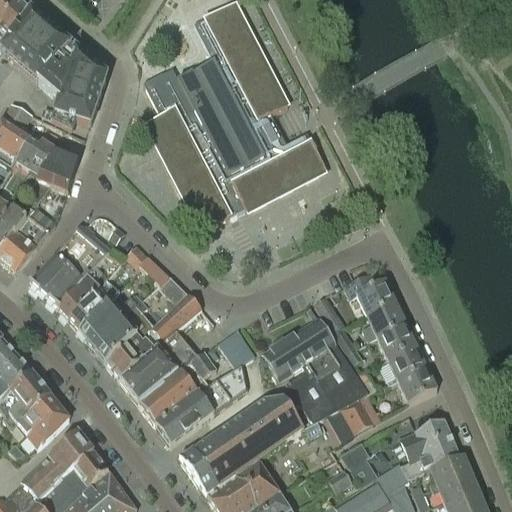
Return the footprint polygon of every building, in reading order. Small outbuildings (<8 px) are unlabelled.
[(10,0),(0,0),(0,53),(30,17),(10,0)] [(271,121),(287,113),(233,9),(205,24),(193,31),(212,68),(178,86),(172,75),(163,80),(163,79),(143,90),(160,122),(146,129),(203,238),(244,217),(246,219),(326,177),(307,140),(286,151),(271,121)] [(0,53),(0,56),(3,52),(16,62),(12,68),(36,88),(58,106),(54,119),(55,119),(51,131),(71,140),(75,127),(90,132),(106,82),(75,56),(74,57),(69,52),(70,51),(30,17),(0,53)] [(12,111),(4,124),(22,136),(31,121),(12,111)] [(0,171),(11,179),(17,170),(34,144),(22,136),(4,124),(3,125),(0,130),(0,171)] [(34,144),(17,170),(36,182),(38,183),(55,157),(44,151),(34,144)] [(36,187),(35,188),(52,194),(67,200),(73,181),(79,164),(56,155),(55,157),(38,183),(36,187)] [(35,188),(26,202),(30,205),(38,211),(52,194),(35,188)] [(12,215),(0,231),(0,255),(13,238),(15,240),(27,225),(28,223),(38,211),(30,205),(20,220),(12,215)] [(0,231),(12,215),(0,207),(0,231)] [(13,238),(0,255),(0,266),(15,279),(36,256),(49,239),(28,223),(27,225),(15,240),(13,238)] [(87,283),(106,263),(110,258),(91,242),(79,233),(52,266),(29,291),(58,316),(89,285),(87,283)] [(141,275),(149,265),(136,252),(124,264),(126,265),(125,266),(136,277),(139,273),(141,275)] [(110,258),(106,263),(120,271),(125,265),(125,266),(126,265),(124,264),(111,257),(110,258)] [(168,283),(149,265),(141,275),(157,291),(161,287),(164,290),(170,284),(168,282),(168,283)] [(365,321),(394,307),(385,287),(374,292),(369,281),(343,293),(350,306),(357,303),(365,321)] [(161,287),(157,291),(160,294),(159,295),(174,310),(175,311),(186,300),(170,284),(164,290),(161,287)] [(89,285),(58,316),(70,329),(98,297),(98,296),(99,294),(89,285)] [(103,302),(98,297),(70,329),(78,339),(118,298),(113,293),(103,302)] [(118,298),(78,339),(87,349),(86,350),(90,355),(142,306),(137,300),(121,315),(112,305),(119,299),(118,298)] [(143,343),(140,339),(105,370),(119,387),(121,389),(177,339),(176,337),(201,316),(186,300),(175,311),(174,310),(150,332),(152,335),(143,343)] [(320,322),(332,314),(326,304),(313,311),(320,322)] [(142,306),(90,355),(95,360),(96,360),(105,370),(140,339),(139,338),(140,337),(132,328),(148,313),(142,306)] [(394,307),(365,321),(371,332),(361,337),(366,347),(405,329),(394,307)] [(332,314),(320,322),(332,339),(332,340),(341,335),(345,333),(332,314)] [(368,402),(355,381),(353,382),(318,326),(310,331),(310,330),(262,362),(279,388),(301,374),(304,379),(285,391),(292,402),(289,404),(295,414),(299,411),(311,430),(338,415),(349,409),(351,413),(368,402)] [(405,329),(366,347),(367,349),(376,344),(387,366),(416,352),(405,329)] [(332,340),(332,339),(331,339),(344,358),(353,353),(354,353),(341,335),(332,340)] [(186,375),(139,412),(154,431),(242,371),(254,362),(237,336),(218,351),(234,374),(206,392),(203,386),(216,377),(210,368),(217,363),(211,354),(186,375)] [(177,339),(121,389),(139,412),(186,375),(211,354),(197,364),(177,339)] [(1,347),(0,348),(0,381),(18,364),(1,347)] [(426,374),(416,352),(387,366),(397,388),(426,374)] [(353,353),(344,358),(353,371),(362,365),(354,353),(353,353)] [(18,364),(0,381),(0,410),(32,380),(18,364)] [(247,396),(242,371),(154,431),(155,432),(170,453),(214,421),(247,396)] [(437,396),(426,374),(397,388),(408,410),(437,396)] [(355,381),(368,402),(376,397),(369,385),(361,378),(355,381)] [(40,390),(32,380),(0,410),(0,416),(5,424),(3,426),(11,437),(15,434),(50,402),(40,390)] [(50,402),(15,434),(17,437),(21,435),(28,444),(60,415),(50,402)] [(207,505),(259,468),(258,467),(303,436),(283,407),(264,406),(180,465),(207,505)] [(349,409),(338,415),(339,417),(354,443),(355,442),(355,441),(373,431),(364,415),(356,420),(351,413),(349,409)] [(68,426),(60,415),(28,444),(38,455),(68,426)] [(338,452),(354,443),(339,417),(322,426),(338,452)] [(396,427),(402,441),(416,436),(410,422),(396,427)] [(415,439),(399,446),(408,469),(400,473),(408,486),(429,477),(459,465),(443,427),(415,439)] [(313,432),(305,437),(309,445),(321,438),(316,430),(313,432)] [(91,460),(92,458),(76,438),(21,489),(39,508),(36,511),(37,511),(40,509),(91,460)] [(8,456),(16,463),(24,460),(15,450),(8,456)] [(362,451),(340,463),(347,475),(369,463),(362,451)] [(69,511),(107,477),(92,458),(91,460),(40,509),(37,511),(69,511)] [(434,488),(429,491),(431,496),(471,480),(463,463),(459,465),(429,477),(434,488)] [(259,511),(279,499),(259,468),(207,505),(211,511),(259,511)] [(411,511),(403,491),(408,488),(408,487),(408,486),(400,473),(398,470),(333,511),(411,511)] [(330,492),(347,481),(343,476),(327,486),(330,492)] [(132,511),(123,499),(108,479),(72,511),(132,511)] [(471,480),(431,496),(432,497),(433,500),(438,498),(443,510),(477,496),(471,481),(471,480)] [(352,490),(347,481),(330,492),(335,500),(352,490)] [(414,505),(423,501),(420,493),(410,496),(414,505)] [(481,511),(484,511),(479,499),(477,496),(443,510),(444,511),(481,511)] [(287,511),(279,499),(259,511),(287,511)] [(427,511),(423,501),(414,505),(416,511),(427,511)]
